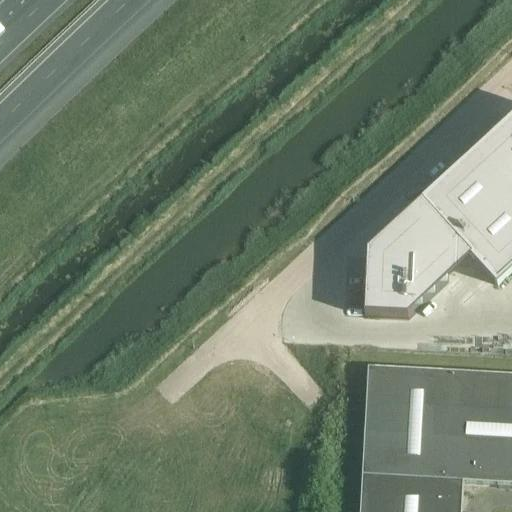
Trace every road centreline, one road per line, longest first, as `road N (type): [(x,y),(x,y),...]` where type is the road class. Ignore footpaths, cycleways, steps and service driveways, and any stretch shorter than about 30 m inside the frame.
road 1 (residential): [(511,71),(146,417)]
road 2 (motorway): [(0,121),(122,0)]
